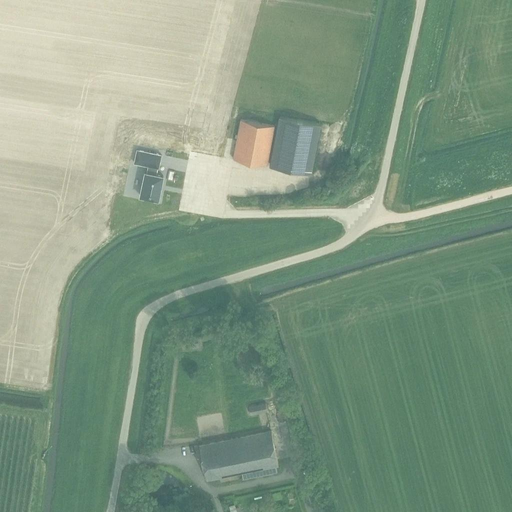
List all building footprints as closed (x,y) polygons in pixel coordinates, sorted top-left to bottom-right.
[(265,98),(278,98),(279,79),(266,79),(265,98)] [(274,126),(263,124),(265,112),(252,110),(250,121),(241,120),(233,159),(267,165),(274,126)] [(320,124),(280,117),(271,166),(310,173),(320,124)] [(159,168),(162,155),(137,150),(134,163),(149,166),(147,173),(146,172),(145,172),(145,173),(141,195),(140,196),(141,196),(157,199),(158,200),(159,199),(158,199),(160,192),(162,184),(161,184),(163,177),(163,176),(162,176),(156,175),(158,168),(159,168)] [(215,172),(195,169),(191,198),(211,201),(215,172)] [(251,415),(268,411),(267,403),(249,406),(251,415)] [(207,479),(242,472),(244,480),(279,472),(271,431),(200,446),(207,479)] [(315,511),(323,511),(315,485),(307,487),(315,511)]
